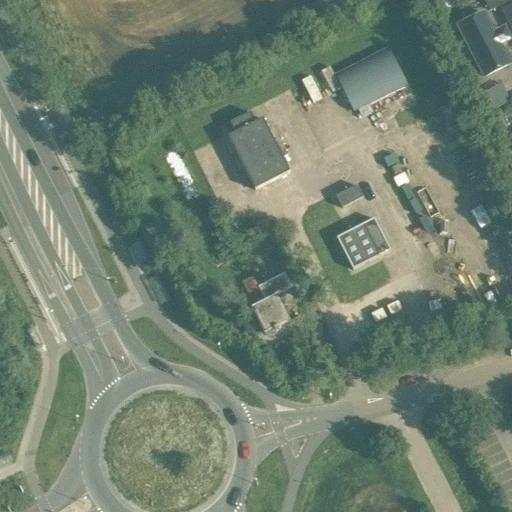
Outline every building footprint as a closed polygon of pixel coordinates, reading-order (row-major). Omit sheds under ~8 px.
[(510,0),(484,0),(490,11),(511,0),(510,0)] [(509,62),(483,11),(463,21),(488,72),(509,62)] [(369,60),(335,78),(353,114),(386,97),(407,86),(403,78),(388,50),(369,60)] [(502,84),(482,94),(491,111),(510,101),(502,84)] [(230,125),(235,135),(228,139),(255,192),(290,174),(263,121),(255,125),(250,114),(230,125)] [(357,187),(336,198),(342,210),(363,199),(357,187)] [(374,221),(336,240),(353,272),(390,253),(374,221)] [(258,289),(265,303),(251,310),(264,335),(290,322),(277,297),(291,290),(284,275),(258,289)]
